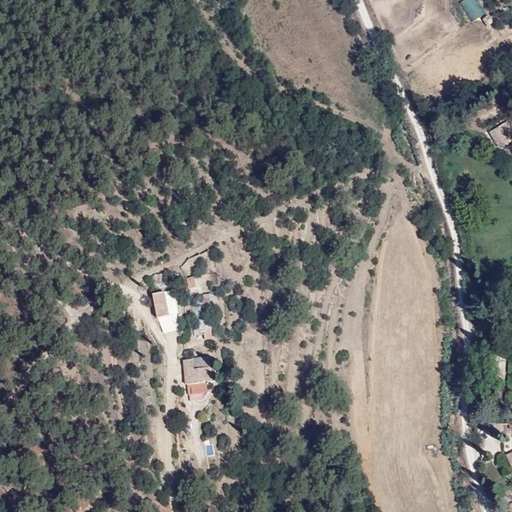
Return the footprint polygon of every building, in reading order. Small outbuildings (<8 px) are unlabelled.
[(465,0),(461,2),(470,23),(486,16),(479,0),(465,0)] [(488,134),(498,151),(511,142),(511,140),(502,125),(488,134)] [(193,274),(184,277),(187,287),(196,284),(193,274)] [(192,330),(188,306),(168,310),(172,334),(192,330)] [(223,315),(222,306),(212,307),(213,316),(223,315)] [(225,330),(223,315),(213,316),(205,317),(207,332),(217,331),(225,330)] [(229,352),(225,330),(217,331),(218,347),(219,354),(229,352)] [(218,347),(217,331),(207,332),(210,348),(218,347)] [(224,400),(221,374),(192,378),(196,404),(200,404),(201,411),(218,409),(218,401),(224,400)] [(212,419),(212,414),(219,413),(218,409),(201,411),(201,420),(212,419)] [(206,456),(214,453),(211,442),(203,445),(206,456)]
